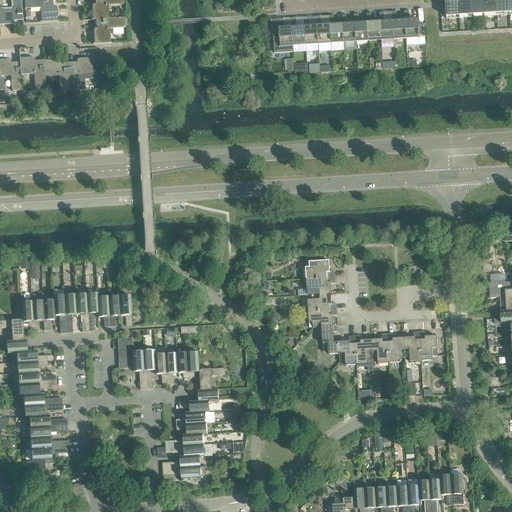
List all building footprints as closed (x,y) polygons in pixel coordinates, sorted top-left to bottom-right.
[(10,0),(12,9),(0,9),(0,24),(13,24),(13,20),(22,20),(20,0),(10,0)] [(23,0),(24,9),(40,8),(41,22),(56,21),(55,7),(52,7),(51,0),(23,0)] [(92,21),(96,20),(108,19),(107,5),(123,4),(122,0),(94,0),(95,5),(91,6),(92,20),(92,21)] [(446,16),(459,16),(457,0),(444,0),(445,6),(445,10),(446,17),(446,16)] [(457,0),(459,16),(471,15),(470,0),(457,0)] [(470,0),(471,15),(484,14),(483,0),(470,0)] [(483,0),(484,14),(496,13),(495,0),(483,0)] [(495,0),(496,13),(509,13),(508,0),(495,0)] [(404,12),(405,22),(406,39),(418,38),(418,39),(419,39),(418,20),(417,20),(417,21),(409,21),(408,11),(404,12)] [(392,12),(392,22),(393,40),(406,39),(405,22),(396,22),(396,12),(392,12)] [(379,13),(380,23),(381,40),(393,40),(392,22),(384,23),(383,13),(379,13)] [(354,15),(354,25),(355,25),(356,42),(368,41),(367,24),(359,24),(358,14),(354,15)] [(366,14),(367,24),(368,41),(381,40),(380,23),(371,24),(371,14),(366,14)] [(341,15),(342,25),(343,43),(356,42),(355,25),(354,25),(346,25),(346,15),(341,15)] [(329,16),(329,26),(331,44),(343,43),(342,25),(334,26),(333,16),(329,16)] [(316,17),(317,27),(318,44),(331,44),(329,26),(321,27),(320,17),(316,17)] [(96,20),(97,29),(93,29),(94,44),(109,43),(108,29),(124,28),(124,18),(116,18),(111,19),(108,19),(96,20)] [(291,19),(292,29),(292,28),(293,46),(305,45),(304,28),(296,28),(295,18),(291,19)] [(304,18),(304,28),(305,45),(318,44),(317,27),(308,27),(308,18),(304,18)] [(292,28),(292,29),(283,29),(283,19),(278,19),(279,29),(279,38),(273,38),(274,53),(293,52),(293,46),(292,28)] [(77,63),(67,64),(69,92),(70,91),(79,91),(78,75),(92,74),(92,76),(92,75),(99,74),(98,56),(91,57),(91,59),(77,59),(77,63)] [(19,60),(19,63),(20,75),(34,74),(35,90),(43,90),(45,89),(45,77),(44,77),(43,62),(34,62),(34,59),(19,60)] [(0,60),(0,76),(11,76),(12,92),(21,91),(20,75),(19,63),(10,64),(10,60),(0,60)] [(57,61),(43,62),(44,77),(45,77),(59,76),(60,92),(69,92),(67,64),(58,64),(57,61)] [(307,64),(293,65),(294,71),(294,73),(294,74),(308,73),(307,64)] [(319,65),(309,65),(309,73),(319,73),(319,67),(319,65)] [(79,91),(70,91),(70,101),(79,100),(79,91)] [(8,93),(0,93),(0,98),(0,103),(8,102),(8,93)] [(29,258),(18,259),(18,267),(18,270),(29,269),(29,266),(29,258)] [(305,268),(306,279),(334,278),(334,272),(329,272),(329,261),(309,263),(309,268),(305,268)] [(39,266),(29,266),(29,269),(30,280),(39,279),(39,266)] [(310,290),(311,295),(331,294),(330,284),(335,284),(334,278),(306,279),(307,290),(310,290)] [(505,298),(506,311),(511,310),(511,290),(491,291),(492,298),(505,298)] [(97,294),(86,295),(88,333),(94,332),(93,316),(92,316),(92,314),(97,314),(98,314),(97,298),(97,294)] [(307,300),(308,312),(336,310),(336,304),(331,304),(331,294),(311,295),(311,300),(307,300)] [(75,295),(64,296),(66,334),(72,334),(71,318),(70,318),(70,315),(76,315),(75,295)] [(86,295),(75,295),(76,315),(82,315),(82,317),(81,317),(82,333),(88,333),(86,295)] [(52,297),(52,301),(53,301),(54,316),(60,316),(60,318),(59,318),(60,334),(66,334),(64,296),(52,297)] [(130,296),(118,297),(119,317),(125,316),(125,327),(131,326),(130,296)] [(107,297),(97,298),(98,314),(97,314),(97,318),(103,318),(104,328),(109,328),(107,297)] [(118,297),(107,297),(109,328),(115,327),(114,317),(119,317),(118,297)] [(42,301),(31,302),(33,332),(39,332),(38,322),(43,321),(44,321),(42,301)] [(53,301),(52,301),(42,301),(44,321),(43,321),(44,332),(50,331),(49,321),(55,321),(54,316),(53,301)] [(20,303),(21,320),(22,320),(22,323),(27,322),(28,332),(33,332),(31,302),(20,303)] [(313,328),(321,328),(321,327),(333,326),(332,316),(336,316),(336,310),(308,312),(309,323),(312,323),(313,328)] [(501,324),(510,323),(511,322),(511,310),(506,311),(500,312),(501,317),(501,324)] [(0,328),(11,328),(11,342),(23,341),(22,323),(22,320),(21,320),(0,321),(0,328)] [(328,355),(339,354),(338,342),(334,343),(333,332),(336,332),(336,326),(333,326),(321,327),(321,328),(323,352),(328,352),(328,355)] [(413,338),(403,338),(405,358),(410,358),(410,362),(421,361),(419,333),(413,333),(413,338)] [(425,333),(419,333),(421,361),(432,361),(432,357),(437,356),(436,336),(425,337),(425,333)] [(381,340),(371,340),(372,360),(377,360),(377,364),(389,363),(387,335),(381,335),(381,340)] [(393,335),(387,335),(389,363),(400,363),(400,359),(405,358),(403,338),(393,339),(393,335)] [(339,354),(339,362),(345,362),(345,366),(356,365),(354,337),(349,337),(349,342),(338,342),(339,354)] [(360,337),(354,337),(356,365),(368,365),(367,361),(372,360),(371,340),(361,341),(360,337)] [(289,340),(286,343),(291,348),(294,345),(289,340)] [(6,354),(16,354),(26,353),(26,352),(25,341),(23,341),(11,342),(6,342),(6,354)] [(16,354),(17,364),(47,362),(46,356),(36,357),(36,351),(26,352),(26,353),(16,354)] [(150,371),(155,371),(156,371),(155,355),(155,351),(144,352),(146,390),(152,389),(152,386),(151,373),(150,374),(150,371)] [(140,390),(146,390),(144,352),(133,353),(133,357),(133,363),(134,369),(134,372),(140,372),(140,374),(139,374),(140,390)] [(183,378),(189,378),(187,353),(177,354),(178,374),(183,374),(183,378)] [(194,373),(199,373),(199,370),(200,370),(199,353),(187,353),(189,378),(194,378),(194,373)] [(172,374),(178,374),(177,354),(166,355),(167,385),(173,384),(172,374)] [(162,385),(167,385),(166,355),(155,355),(156,371),(155,371),(155,375),(161,375),(162,385)] [(306,356),(302,361),(308,367),(313,362),(306,356)] [(17,364),(17,374),(37,373),(37,368),(47,367),(47,362),(17,364)] [(199,373),(200,391),(212,390),(211,377),(225,376),(224,369),(200,370),(199,370),(199,373)] [(17,374),(18,385),(56,383),(55,377),(39,378),(37,379),(37,373),(17,374)] [(19,396),(23,396),(38,395),(38,394),(38,389),(40,389),(40,390),(56,389),(56,383),(18,385),(19,396)] [(415,384),(407,384),(408,398),(416,397),(415,384)] [(198,391),(199,402),(199,403),(209,403),(219,402),(218,390),(212,390),(200,391),(198,391)] [(23,396),(23,407),(61,405),(61,398),(45,399),(45,400),(43,400),(43,394),(38,394),(38,395),(23,396)] [(189,409),(190,413),(190,414),(205,413),(210,413),(209,403),(199,403),(199,402),(179,403),(179,409),(189,409)] [(24,418),(28,418),(28,417),(44,416),(44,411),(46,411),(46,412),(62,411),(61,405),(23,407),(24,418)] [(176,420),(176,426),(206,423),(205,413),(190,414),(190,413),(185,414),(186,419),(176,420)] [(28,418),(29,428),(67,426),(66,420),(50,421),(51,422),(48,422),(48,416),(44,416),(28,417),(28,418)] [(187,430),(187,435),(187,436),(202,435),(207,435),(206,423),(176,426),(176,431),(187,430)] [(29,428),(30,439),(49,438),(49,432),(51,432),(51,433),(67,432),(67,426),(29,428)] [(165,442),(165,448),(203,446),(202,435),(187,436),(187,435),(183,436),(183,441),(181,442),(181,441),(165,442)] [(30,439),(30,450),(68,448),(68,441),(62,442),(58,442),(52,442),(52,443),(50,443),(49,438),(30,439)] [(382,438),(374,439),(375,453),(383,452),(382,438)] [(231,450),(231,454),(244,453),(244,444),(231,444),(231,450)] [(184,452),(184,457),(184,458),(200,457),(204,457),(203,446),(165,448),(166,454),(169,454),(171,455),(175,455),(176,453),(182,453),(182,452),(184,452)] [(68,448),(30,450),(31,461),(44,460),(51,460),(50,454),(52,454),(53,455),(69,454),(68,448)] [(162,464),(162,470),(200,467),(200,457),(184,458),(184,457),(180,457),(180,463),(178,463),(162,464)] [(200,467),(162,470),(163,476),(179,475),(179,474),(181,474),(181,480),(201,479),(200,467)] [(462,475),(450,476),(452,506),(463,505),(463,491),(462,482),(462,475)] [(439,476),(439,481),(440,481),(441,496),(446,496),(447,506),(452,506),(450,476),(439,476)] [(417,482),(418,486),(419,502),(425,501),(425,503),(424,504),(424,511),(430,511),(429,481),(417,482)] [(439,481),(429,481),(430,511),(437,511),(437,503),(436,503),(436,501),(442,500),(441,496),(440,481),(439,481)] [(418,486),(407,487),(408,511),(415,511),(415,508),(414,508),(414,506),(419,506),(419,502),(418,486)] [(408,511),(407,487),(396,488),(398,507),(403,507),(403,509),(402,511),(408,511)] [(387,511),(386,488),(375,489),(376,509),(382,508),(382,510),(381,510),(381,511),(387,511)] [(396,488),(386,488),(387,511),(393,511),(393,510),(392,510),(392,508),(398,507),(396,488)] [(352,490),(353,498),(354,510),(360,510),(359,511),(365,511),(364,489),(352,490)] [(375,489),(364,489),(365,511),(371,511),(371,509),(376,509),(375,489)] [(332,505),(332,511),(343,511),(344,511),(354,510),(353,498),(334,500),(334,505),(332,505)]
